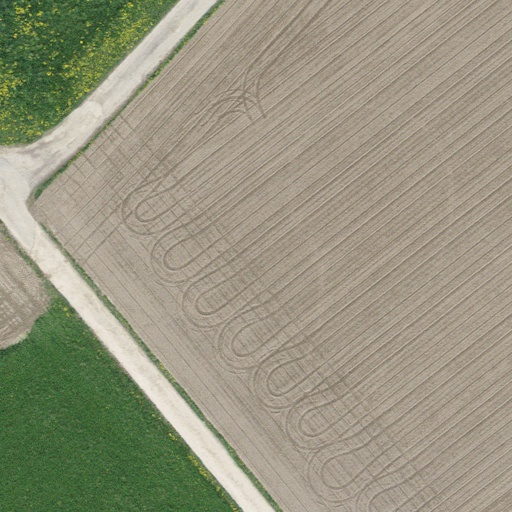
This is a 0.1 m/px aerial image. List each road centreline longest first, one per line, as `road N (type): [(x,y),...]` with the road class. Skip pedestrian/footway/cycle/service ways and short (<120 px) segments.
road 1 (track): [(246,511),(0,216)]
road 2 (track): [(0,205),(198,0)]
